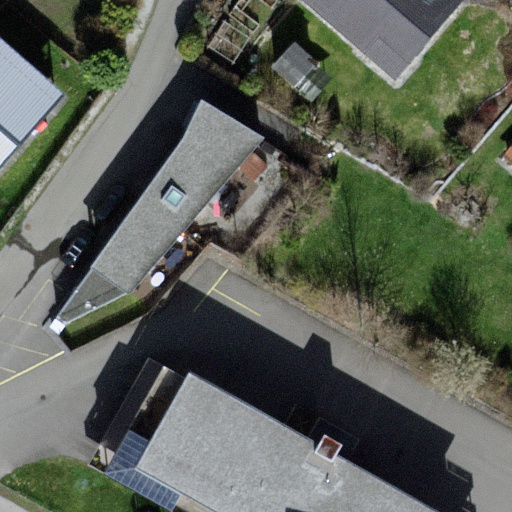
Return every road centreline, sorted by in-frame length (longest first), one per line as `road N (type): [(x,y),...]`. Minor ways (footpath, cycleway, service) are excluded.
road 1 (unknown): [(0,428),(140,330),(168,329),(201,335),(511,498)]
road 2 (residential): [(0,283),(140,97),(175,0)]
